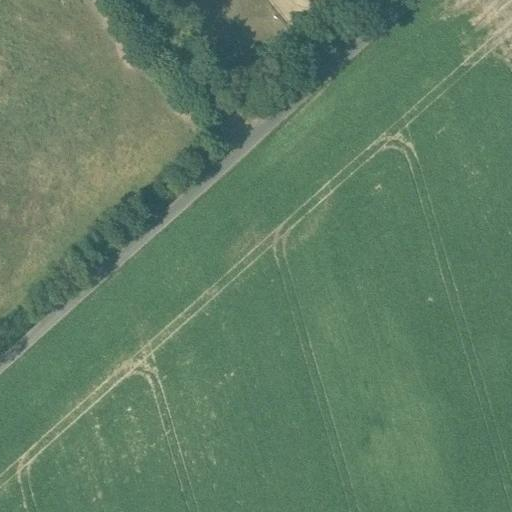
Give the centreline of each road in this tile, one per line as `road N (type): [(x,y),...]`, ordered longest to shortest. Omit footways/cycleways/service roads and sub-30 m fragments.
road 1 (unclassified): [(0,354),(404,0)]
road 2 (track): [(243,138),(127,0)]
